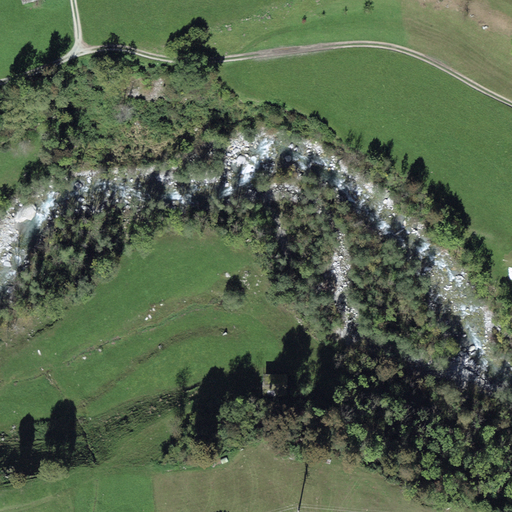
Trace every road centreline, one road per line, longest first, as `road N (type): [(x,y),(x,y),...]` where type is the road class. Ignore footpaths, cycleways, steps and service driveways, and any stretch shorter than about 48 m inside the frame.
road 1 (track): [(80,53),(121,46),(166,59),(405,48),(511,102)]
road 2 (track): [(0,82),(80,53),(73,0)]
